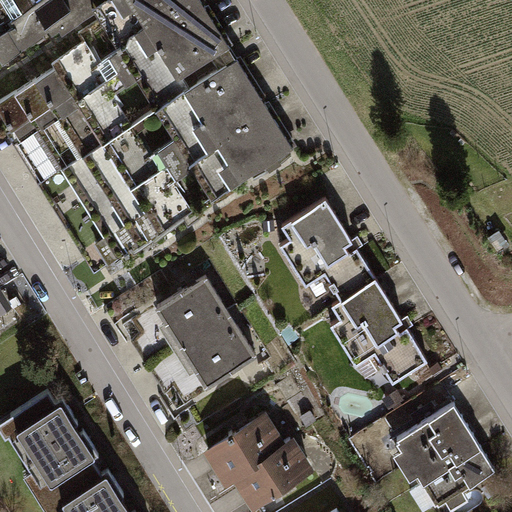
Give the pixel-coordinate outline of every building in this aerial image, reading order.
[(15,91),(31,117),(8,132),(95,269),(291,146),(200,0),(0,0),(0,57),(44,30),(47,35),(58,28),(62,33),(97,11),(121,49),(98,63),(83,38),(54,56),(59,63),(15,91)] [(325,197),(284,224),(292,236),(282,243),(317,296),(334,285),(341,297),(332,303),(340,315),(331,321),(366,376),(382,366),(392,382),(429,358),(406,322),(354,241),(325,197)] [(255,352),(206,274),(190,284),(159,303),(169,319),(160,325),(190,372),(199,366),(208,381),(242,360),(255,352)] [(0,287),(0,312),(11,305),(0,287)] [(48,387),(0,417),(0,426),(4,433),(7,431),(30,466),(24,471),(50,511),(133,511),(106,470),(102,471),(91,454),(96,452),(60,396),(56,400),(48,387)] [(400,437),(402,439),(399,441),(403,447),(397,451),(413,476),(419,472),(437,500),(440,498),(443,503),(449,499),(453,505),(468,495),(463,487),(495,467),(456,403),(400,437)] [(266,408),(205,447),(225,479),(233,474),(251,504),(314,465),(297,437),(294,432),(286,437),(283,433),(266,408)]
